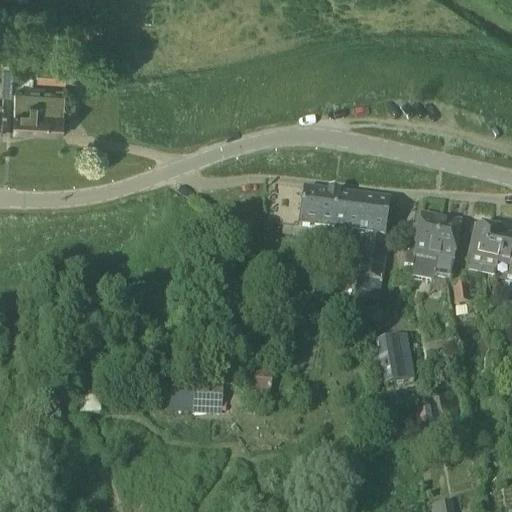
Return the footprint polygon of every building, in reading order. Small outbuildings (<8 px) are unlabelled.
[(37,59),(36,82),(65,84),(66,68),(67,61),(37,59)] [(12,95),(13,65),(3,65),(3,95),(12,95)] [(61,134),(64,94),(16,91),(13,131),(61,134)] [(304,190),(298,229),(318,232),(362,239),(355,300),(380,303),(388,241),(385,241),(387,222),(389,212),(390,202),(304,190)] [(410,235),(404,267),(413,268),(411,279),(433,284),(434,280),(433,280),(437,262),(433,261),(441,221),(421,217),(417,237),(410,235)] [(437,262),(433,280),(434,280),(450,283),(452,275),(452,274),(461,225),(446,222),(441,221),(433,261),(437,262)] [(495,280),(498,265),(505,234),(476,227),(469,260),(471,260),(468,274),(495,280)] [(495,280),(494,282),(507,285),(511,286),(511,237),(505,236),(506,234),(505,234),(498,265),(495,280)] [(456,307),(470,305),(467,285),(452,288),(456,307)] [(383,387),(414,382),(407,338),(375,343),(383,387)] [(273,373),(254,371),(251,397),(270,400),(273,373)] [(81,399),(82,416),(104,415),(104,398),(81,399)]
